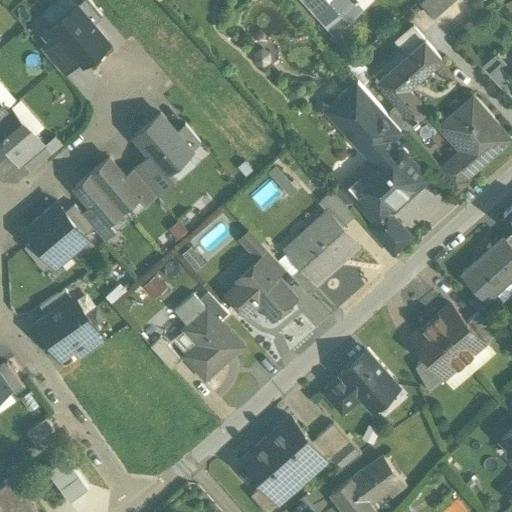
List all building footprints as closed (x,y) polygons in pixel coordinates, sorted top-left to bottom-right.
[(83,0),(77,5),(93,23),(102,16),(88,0),(83,0)] [(299,0),(332,37),(373,0),(299,0)] [(421,0),(420,1),(434,17),(453,0),(421,0)] [(93,23),(77,5),(52,27),(80,60),(83,63),(109,41),(93,23)] [(80,60),(52,27),(44,33),(49,39),(40,47),(64,75),(80,60)] [(427,111),(407,89),(416,81),(413,78),(437,57),(440,61),(440,60),(424,42),(413,29),(397,43),(403,51),(373,77),(397,106),(413,123),(414,125),(419,122),(417,120),(427,111)] [(511,87),(511,80),(493,59),(482,69),(505,94),(511,87)] [(401,129),(357,81),(337,100),(369,136),(375,142),(385,132),(391,138),(401,129)] [(473,97),(444,122),(465,146),(451,158),(467,176),(510,139),(473,97)] [(8,109),(0,115),(0,151),(6,147),(29,127),(10,105),(7,108),(8,109)] [(413,123),(397,106),(388,114),(404,131),(413,123)] [(150,154),(166,172),(170,169),(192,150),(176,132),(161,114),(135,135),(150,154)] [(176,132),(192,150),(201,143),(186,124),(176,132)] [(29,127),(6,147),(21,165),(45,145),(29,127)] [(385,132),(375,142),(369,136),(359,145),(372,159),(344,185),(376,220),(378,222),(388,212),(394,206),(395,198),(402,192),(410,192),(427,177),(406,155),(407,154),(407,148),(404,144),(398,144),(397,145),(391,138),(385,132)] [(134,167),(157,195),(177,178),(170,169),(166,172),(150,154),(134,167)] [(108,157),(92,171),(123,208),(138,195),(140,194),(125,177),(108,157)] [(466,181),(448,161),(439,170),(456,189),(466,181)] [(269,171),(290,195),(298,188),(277,164),(269,171)] [(135,169),(125,177),(140,194),(138,195),(146,204),(157,195),(135,169)] [(108,221),(123,208),(92,171),(75,185),(92,205),(107,222),(108,221)] [(355,214),(332,189),(319,201),(326,209),(326,208),(342,226),(355,214)] [(57,202),(41,216),(72,250),(87,237),(85,235),(65,212),(57,202)] [(75,204),(65,212),(85,235),(94,227),(83,213),(75,204)] [(92,205),(83,213),(94,227),(105,239),(116,229),(108,221),(107,222),(92,205)] [(511,206),(503,215),(511,224),(511,206)] [(326,209),(312,221),(315,224),(286,251),(300,266),(313,281),(313,280),(343,254),(346,257),(360,244),(342,226),(326,208),(326,209)] [(388,212),(378,222),(376,220),(367,228),(390,253),(409,236),(388,212)] [(56,264),(72,250),(41,216),(26,229),(34,239),(56,264)] [(503,235),(461,273),(485,300),(511,276),(511,244),(505,237),(503,235)] [(53,261),(34,239),(25,247),(44,269),(53,261)] [(279,262),(261,242),(251,251),(259,259),(260,258),(271,270),(279,262)] [(300,266),(286,251),(277,259),(291,274),(300,266)] [(271,270),(260,258),(259,259),(238,278),(241,281),(227,293),(245,313),(258,301),(273,317),(295,296),(271,270)] [(313,281),(300,266),(291,274),(307,292),(316,284),(313,280),(313,281)] [(40,306),(47,316),(71,299),(64,289),(40,306)] [(227,312),(208,291),(199,299),(207,307),(219,320),(227,312)] [(194,293),(174,310),(187,325),(207,307),(199,299),(194,293)] [(36,324),(48,341),(86,314),(74,297),(71,299),(47,316),(36,324)] [(450,304),(411,338),(427,356),(445,377),(484,344),(466,322),(450,304)] [(207,307),(187,325),(201,340),(184,355),(205,379),(242,346),(207,307)] [(499,331),(478,311),(466,322),(484,344),(499,331)] [(98,331),(86,314),(48,341),(60,358),(71,350),(96,332),(98,331)] [(96,332),(71,350),(79,360),(103,342),(96,332)] [(181,359),(160,336),(150,346),(171,369),(181,359)] [(398,386),(367,350),(351,364),(351,365),(342,373),(342,372),(340,373),(361,397),(372,409),(398,386)] [(427,356),(415,367),(429,392),(445,377),(427,356)] [(23,385),(7,362),(0,366),(0,376),(8,389),(7,390),(10,394),(23,385)] [(361,397),(341,375),(322,392),(342,414),(361,397)] [(0,394),(7,390),(8,389),(0,376),(0,394)] [(312,440),(291,417),(267,438),(299,474),(321,453),(323,452),(312,440)] [(46,418),(26,432),(35,444),(54,429),(46,418)] [(332,422),(312,440),(323,452),(321,453),(340,473),(362,454),(332,422)] [(511,427),(500,440),(507,446),(507,455),(511,454),(511,427)] [(299,474),(267,438),(242,460),(263,483),(274,495),(276,494),(299,474)] [(383,455),(351,479),(349,477),(330,492),(345,511),(375,511),(368,503),(401,478),(383,455)] [(66,458),(48,471),(70,501),(88,488),(66,458)] [(37,511),(12,476),(0,484),(0,511),(37,511)] [(263,483),(250,495),(265,511),(270,511),(282,502),(276,494),(274,495),(263,483)] [(511,483),(503,493),(511,501),(511,483)]
